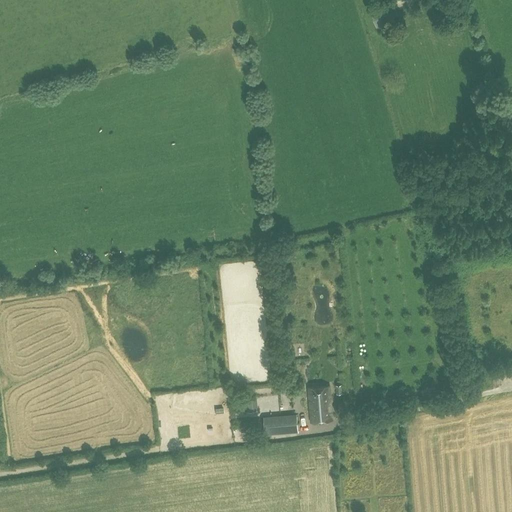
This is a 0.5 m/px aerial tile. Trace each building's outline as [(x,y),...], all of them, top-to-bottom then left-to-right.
[(369,9),(377,29),(400,20),(393,1),(369,9)] [(330,395),(329,385),(308,387),(311,421),(332,420),(330,395)] [(257,396),(244,397),(245,411),(258,410),(257,396)] [(263,416),(265,434),(298,431),(296,414),(263,416)] [(183,436),(197,435),(197,424),(182,425),(183,436)]
